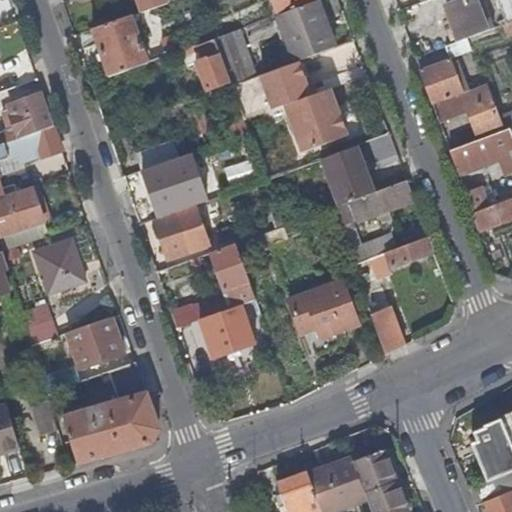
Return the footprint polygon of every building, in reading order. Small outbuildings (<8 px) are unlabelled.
[(137,0),(140,9),(163,0),(137,0)] [(271,0),(277,12),(278,11),(308,0),(271,0)] [(308,0),(278,11),(296,59),(335,43),(318,0),(308,0)] [(451,0),(445,3),(459,38),(487,28),(476,0),(451,0)] [(511,0),(495,0),(504,21),(507,20),(511,17),(511,0)] [(129,13),(91,26),(108,73),(146,60),(129,13)] [(229,78),(231,83),(251,76),(233,28),(213,35),(229,78)] [(160,38),(165,53),(180,47),(174,33),(160,38)] [(205,87),(229,78),(213,35),(180,47),(187,62),(195,60),(205,87)] [(352,42),(336,46),(340,62),(355,59),(352,42)] [(0,64),(3,74),(28,66),(24,54),(0,61),(0,64)] [(448,55),(418,67),(431,103),(462,90),(448,55)] [(251,76),(231,83),(248,131),(286,117),(298,150),(359,126),(349,99),(335,104),(327,86),(301,96),(287,62),(251,76)] [(462,90),(431,103),(437,120),(466,110),(477,138),(503,129),(485,82),(462,90)] [(0,141),(51,125),(40,92),(8,103),(9,108),(2,110),(7,127),(0,129),(0,141)] [(40,156),(60,149),(51,125),(0,141),(0,194),(3,193),(0,183),(0,158),(16,152),(19,161),(39,154),(40,156)] [(477,138),(449,149),(456,169),(498,153),(497,152),(511,146),(511,134),(509,126),(503,129),(477,138)] [(252,141),(248,131),(232,137),(236,147),(252,141)] [(390,136),(364,140),(368,165),(394,161),(390,136)] [(338,203),(375,190),(357,142),(320,157),(338,203)] [(183,154),(141,168),(157,212),(184,203),(186,207),(194,204),(206,199),(197,174),(177,181),(175,175),(188,169),(183,154)] [(357,220),(413,198),(406,178),(375,190),(338,203),(331,206),(337,225),(356,218),(357,220)] [(0,233),(42,219),(29,184),(3,193),(0,194),(0,233)] [(479,186),(464,191),(479,229),(511,216),(511,196),(486,207),(479,186)] [(186,207),(154,218),(169,259),(209,246),(194,204),(186,207)] [(341,236),(351,264),(385,251),(396,246),(390,231),(355,245),(351,232),(341,236)] [(234,242),(239,259),(266,249),(260,232),(234,242)] [(391,267),(433,249),(427,235),(396,246),(385,251),(391,267)] [(84,278),(71,237),(34,249),(46,290),(84,278)] [(239,303),(254,298),(239,259),(234,242),(210,250),(231,306),(239,303)] [(199,255),(189,258),(191,264),(201,260),(199,255)] [(358,321),(342,279),(289,298),(301,331),(318,325),(321,336),(358,321)] [(191,308),(195,320),(198,318),(225,308),(220,297),(191,308)] [(225,308),(198,318),(213,356),(253,341),(239,303),(231,306),(225,308)] [(369,311),(385,353),(403,344),(388,303),(369,311)] [(121,351),(108,316),(69,330),(82,365),(121,351)] [(30,344),(56,334),(50,317),(24,326),(30,344)] [(64,414),(78,461),(155,439),(160,430),(136,362),(108,371),(117,398),(64,414)] [(40,374),(45,391),(73,382),(69,366),(40,374)] [(104,383),(101,373),(86,378),(89,388),(104,383)] [(41,434),(57,429),(47,400),(32,405),(41,434)] [(0,448),(16,444),(4,401),(0,402),(0,448)] [(498,420),(490,423),(511,471),(511,449),(509,443),(511,442),(511,410),(496,416),(498,420)] [(511,471),(490,423),(481,427),(482,428),(471,433),(475,442),(470,445),(485,482),(511,471)] [(382,451),(353,463),(361,483),(364,492),(371,509),(372,511),(402,511),(408,510),(396,480),(395,481),(382,451)] [(307,478),(320,511),(335,511),(366,501),(363,493),(364,492),(361,483),(359,484),(351,462),(327,471),(307,478)] [(324,465),(305,472),(306,474),(307,478),(327,471),(324,465)] [(511,473),(486,484),(492,499),(511,490),(511,473)] [(320,511),(307,478),(306,474),(276,485),(280,495),(274,497),(279,511),(285,511),(286,511),(320,511)] [(486,484),(464,493),(470,508),(484,502),(492,499),(486,484)] [(492,499),(484,502),(487,511),(511,511),(511,491),(511,490),(492,499)]
